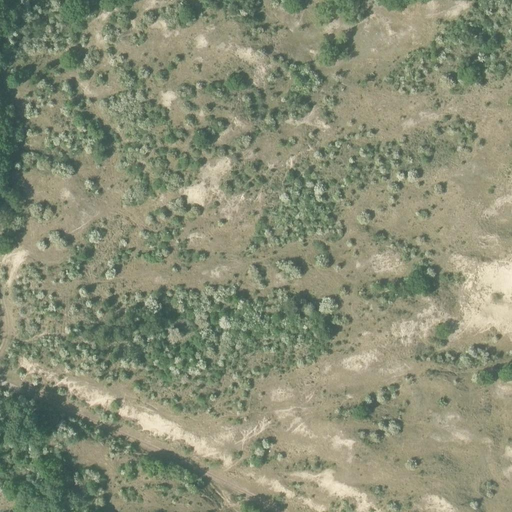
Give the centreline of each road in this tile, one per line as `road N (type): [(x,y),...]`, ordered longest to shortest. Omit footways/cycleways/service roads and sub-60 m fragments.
road 1 (track): [(200,471),(261,427),(377,378),(511,359)]
road 2 (track): [(200,471),(0,383)]
